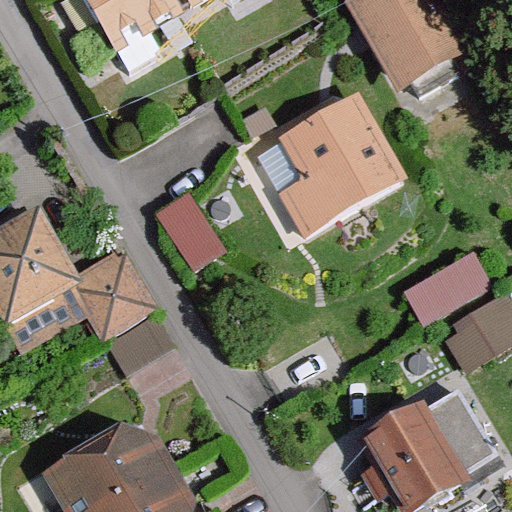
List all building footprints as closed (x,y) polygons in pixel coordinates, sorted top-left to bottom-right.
[(169,0),(84,0),(112,47),(145,29),(149,36),(180,18),(169,0)] [(186,0),(193,10),(210,0),(186,0)] [(421,0),(389,0),(371,10),(413,85),(468,55),(440,5),(428,11),(421,0)] [(145,29),(112,47),(131,78),(163,60),(149,36),(145,29)] [(308,241),(403,187),(362,117),(350,124),(337,117),(290,143),(314,185),(286,202),(308,241)] [(261,152),(283,189),(304,177),(282,140),(261,152)] [(189,203),(163,219),(198,275),(226,257),(189,203)] [(79,293),(41,225),(0,247),(0,312),(11,332),(75,295),(79,293)] [(106,347),(157,317),(128,265),(79,293),(75,295),(94,327),(106,347)] [(490,292),(474,265),(412,301),(428,328),(490,292)] [(75,295),(11,332),(29,364),(94,327),(75,295)] [(511,295),(453,331),(477,372),(511,351),(511,295)] [(130,382),(178,354),(160,323),(112,351),(130,382)] [(440,405),(372,442),(409,511),(431,511),(483,484),(440,405)] [(70,511),(121,511),(174,481),(156,447),(127,440),(53,483),(70,511)] [(193,511),(174,481),(121,511),(193,511)]
